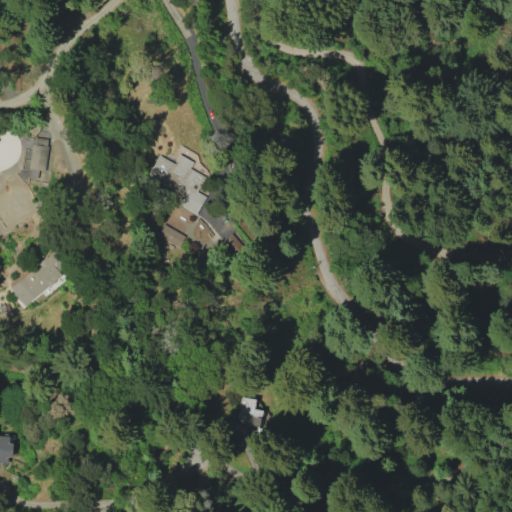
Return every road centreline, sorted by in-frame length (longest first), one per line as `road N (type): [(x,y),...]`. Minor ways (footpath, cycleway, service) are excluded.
road 1 (tertiary): [(231,0),(238,46),(293,102),(309,210),(327,264),(392,346),(442,370),(511,388)]
road 2 (residential): [(511,467),(479,477),(335,459),(313,468),(234,440),(135,477),(74,511)]
road 3 (residential): [(247,0),(283,37),(341,69),(355,89),(391,210),(417,238),(511,261)]
road 4 (residential): [(120,0),(70,44),(37,90),(0,107)]
